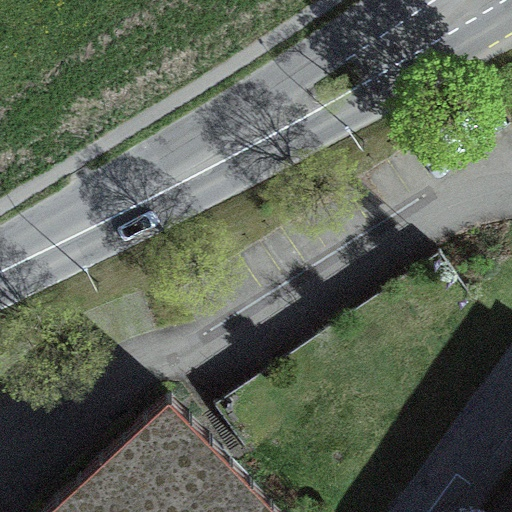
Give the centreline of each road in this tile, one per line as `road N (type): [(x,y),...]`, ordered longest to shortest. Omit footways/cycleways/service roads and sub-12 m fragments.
road 1 (primary): [(0,268),(265,123),(466,0)]
road 2 (residential): [(511,392),(423,511)]
